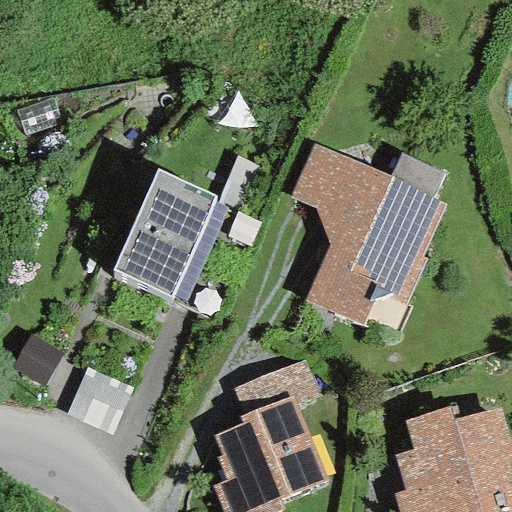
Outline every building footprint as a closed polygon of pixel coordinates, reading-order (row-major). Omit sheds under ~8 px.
[(461,200),(328,139),(292,217),(338,238),(311,298),(398,337),(461,200)] [(157,170),(112,271),(170,298),(215,198),(157,170)] [(232,388),(243,415),(291,397),(295,407),(320,397),(305,359),(232,388)] [(95,361),(68,423),(119,444),(145,383),(95,361)] [(243,415),(238,418),(240,423),(212,435),(221,455),(214,458),(224,482),(211,487),(221,511),(282,511),(277,501),(326,480),(295,407),(291,397),(243,415)] [(458,406),(403,421),(412,451),(394,456),(403,492),(391,496),(395,511),(511,511),(511,475),(509,463),(511,461),(511,452),(500,408),(462,419),(458,406)]
